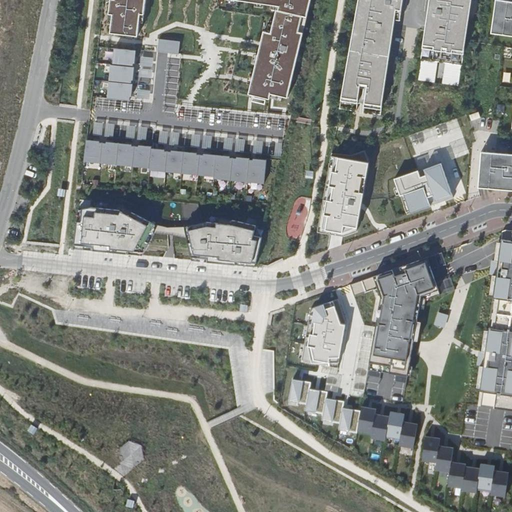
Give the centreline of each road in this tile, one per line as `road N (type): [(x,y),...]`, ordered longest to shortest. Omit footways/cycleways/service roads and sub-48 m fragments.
road 1 (residential): [(0,260),(265,285),(361,262),(489,212),(511,214)]
road 2 (tertiary): [(51,0),(0,218)]
